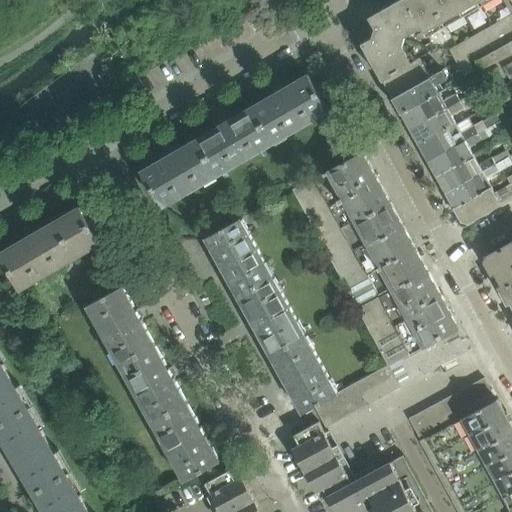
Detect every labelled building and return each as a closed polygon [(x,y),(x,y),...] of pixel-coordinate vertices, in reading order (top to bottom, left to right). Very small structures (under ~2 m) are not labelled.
[(374,37),(362,43),(383,80),(408,66),(403,58),(409,54),(405,46),(407,34),(415,30),(411,24),(420,19),(409,0),(399,0),(370,17),(376,28),(392,32),(389,41),(374,37)] [(409,0),(420,19),(430,36),(441,29),(465,16),(456,0),(409,0)] [(456,0),(465,16),(492,0),(456,0)] [(505,18),(499,22),(505,33),(511,30),(505,18)] [(499,22),(493,25),(499,37),(505,33),(499,22)] [(493,25),(487,29),(493,40),(499,37),(493,25)] [(487,29),(481,32),(488,43),(493,40),(487,29)] [(481,32),(475,35),(482,47),(488,43),(481,32)] [(475,35),(469,39),(476,50),(482,47),(475,35)] [(469,39),(462,43),(468,52),(469,54),(476,50),(469,39)] [(462,43),(449,50),(453,57),(463,51),(465,54),(468,52),(462,43)] [(499,49),(505,59),(511,56),(506,45),(499,49)] [(491,53),(497,63),(505,59),(499,49),(491,53)] [(463,51),(453,57),(457,64),(467,58),(465,54),(463,51)] [(484,57),(489,67),(497,63),(491,53),(484,57)] [(480,70),(480,71),(489,67),(484,57),(475,62),(479,69),(479,70),(480,70)] [(467,58),(457,64),(461,70),(470,64),(467,58)] [(408,66),(383,80),(393,98),(394,100),(432,78),(421,59),(418,61),(408,66)] [(511,62),(503,68),(510,80),(511,78),(511,62)] [(470,64),(461,70),(465,77),(474,71),(470,64)] [(498,70),(485,77),(493,92),(506,84),(498,70)] [(402,114),(440,92),(441,91),(437,84),(447,78),(444,72),(432,78),(394,100),(402,114)] [(308,74),(276,93),(253,107),(274,143),(329,111),(308,74)] [(496,101),(490,90),(483,94),(489,105),(496,101)] [(402,114),(411,129),(460,102),(456,95),(445,101),(440,92),(402,114)] [(411,129),(420,145),(457,124),(452,115),(469,106),(465,99),(460,102),(411,129)] [(487,128),(506,117),(499,104),(487,111),(491,118),(483,122),(487,128)] [(253,107),(221,125),(197,139),(219,175),(274,143),(253,107)] [(420,145),(429,161),(478,134),(469,117),(457,124),(420,145)] [(499,131),(495,124),(487,128),(485,130),(489,137),(499,131)] [(429,161),(438,177),(476,156),(470,147),(482,141),(489,137),(485,130),(478,134),(429,161)] [(197,139),(166,157),(142,171),(163,207),(219,175),(197,139)] [(476,156),(438,177),(446,192),(494,165),(508,157),(510,156),(506,150),(480,164),(476,156)] [(380,181),(364,152),(294,191),(309,218),(380,181)] [(494,165),(446,192),(455,207),(493,187),(488,179),(511,164),(508,157),(494,165)] [(493,187),(455,207),(463,221),(469,222),(511,197),(511,177),(508,179),(511,185),(497,193),(493,187)] [(392,204),(380,181),(309,218),(322,241),(392,204)] [(404,226),(392,204),(322,241),(334,264),(404,226)] [(80,207),(56,220),(53,222),(75,259),(101,243),(80,207)] [(239,296),(274,276),(242,218),(224,228),(206,237),(239,296)] [(75,259),(53,222),(27,238),(48,274),(75,259)] [(416,248),(404,226),(334,264),(347,286),(416,248)] [(48,274),(27,238),(0,253),(21,289),(48,274)] [(511,281),(511,243),(489,257),(487,262),(499,283),(503,281),(505,286),(511,281)] [(428,270),(416,248),(347,286),(359,308),(428,270)] [(428,270),(359,308),(374,337),(444,299),(428,270)] [(271,354),(306,335),(274,276),(239,296),(271,354)] [(511,281),(505,286),(502,288),(502,289),(503,293),(505,297),(508,300),(511,306),(511,281)] [(155,344),(137,311),(123,286),(89,305),(121,363),(155,344)] [(444,299),(374,337),(390,365),(401,387),(413,380),(402,359),(413,353),(424,374),(471,349),(444,299)] [(306,335),(271,354),(304,413),(315,406),(326,400),(337,394),(339,393),(306,335)] [(188,403),(169,369),(155,344),(121,363),(154,422),(188,403)] [(413,380),(424,374),(413,353),(402,359),(413,380)] [(0,425),(29,408),(0,358),(0,425)] [(390,365),(379,371),(391,393),(401,387),(390,365)] [(379,371),(369,377),(380,398),(391,393),(379,371)] [(369,377),(358,383),(369,404),(380,398),(369,377)] [(456,393),(468,416),(497,400),(496,400),(485,378),(456,393)] [(358,383),(348,388),(359,410),(369,404),(358,383)] [(348,388),(339,393),(337,394),(348,415),(359,410),(348,388)] [(445,400),(457,422),(468,416),(456,393),(445,400)] [(337,394),(326,400),(338,421),(348,415),(337,394)] [(511,511),(511,423),(498,399),(496,400),(497,400),(468,416),(457,422),(445,428),(434,434),(422,441),(422,442),(434,454),(431,457),(442,469),(439,473),(451,485),(447,488),(459,500),(456,503),(460,511),(511,511)] [(338,421),(326,400),(315,406),(326,427),(338,421)] [(433,406),(445,428),(457,422),(445,400),(433,406)] [(220,461),(202,427),(188,403),(154,422),(185,480),(203,471),(220,461)] [(422,412),(434,434),(445,428),(433,406),(422,412)] [(0,425),(0,434),(9,450),(13,457),(10,458),(15,466),(18,464),(35,493),(68,474),(29,408),(0,425)] [(434,434),(422,412),(410,418),(422,441),(434,434)] [(366,511),(375,507),(357,474),(355,476),(331,431),(326,433),(319,421),(295,435),(295,436),(289,439),(322,502),(330,499),(336,511),(366,511)] [(434,511),(404,455),(377,470),(374,465),(357,474),(375,507),(377,511),(434,511)] [(263,511),(239,467),(231,471),(231,470),(207,483),(213,495),(208,497),(216,511),(263,511)] [(90,511),(68,474),(35,493),(45,511),(90,511)]
